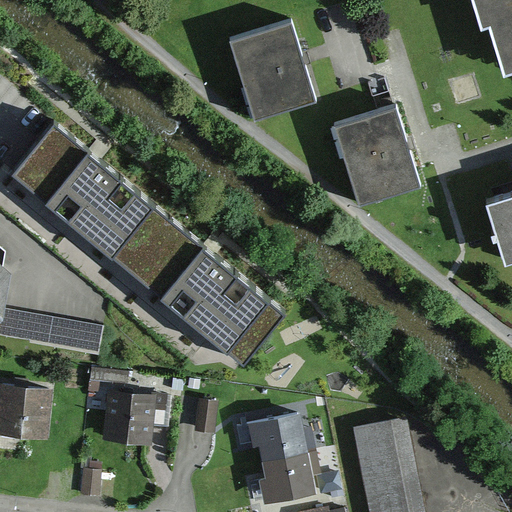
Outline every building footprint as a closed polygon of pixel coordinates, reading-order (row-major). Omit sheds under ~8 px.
[(511,0),(485,0),(475,3),(482,25),(490,22),(506,75),(511,73),(511,0)] [(318,101),(296,24),(235,42),(256,118),(318,101)] [(399,110),(338,127),(359,203),(420,186),(399,110)] [(143,255),(182,207),(73,119),(34,167),(143,255)] [(511,195),(485,203),(502,263),(511,260),(511,195)] [(297,300),(182,207),(143,255),(258,348),(297,300)] [(0,331),(9,278),(0,269),(0,331)] [(50,388),(0,382),(0,383),(0,436),(44,442),(50,388)] [(170,394),(125,391),(121,448),(166,451),(170,394)] [(296,411),(253,419),(260,460),(303,453),(296,411)] [(425,511),(405,417),(353,428),(371,511),(425,511)] [(303,453),(260,460),(268,501),(310,493),(303,453)] [(102,473),(86,471),(83,496),(99,498),(102,473)]
